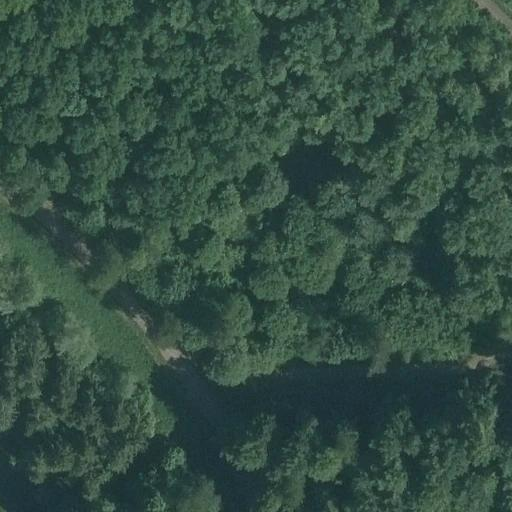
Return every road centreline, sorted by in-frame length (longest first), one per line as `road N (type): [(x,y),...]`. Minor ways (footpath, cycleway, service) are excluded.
road 1 (track): [(264,511),(249,474),(180,370),(96,270),(0,187)]
road 2 (track): [(46,511),(213,420)]
